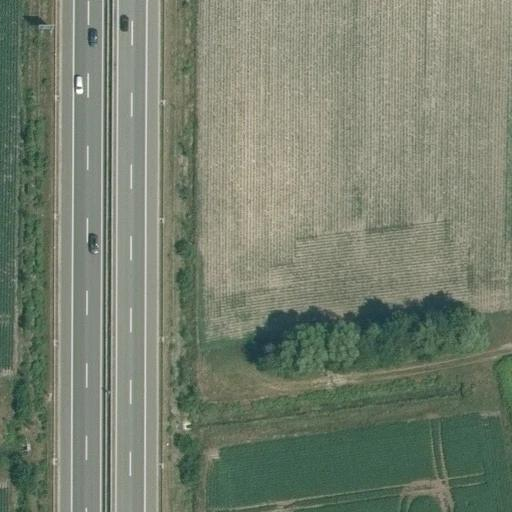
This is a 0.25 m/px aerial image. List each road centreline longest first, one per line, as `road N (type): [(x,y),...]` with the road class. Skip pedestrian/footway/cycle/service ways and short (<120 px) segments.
road 1 (motorway): [(128,511),(134,0)]
road 2 (motorway): [(94,0),(89,511)]
road 3 (track): [(273,391),(511,354)]
